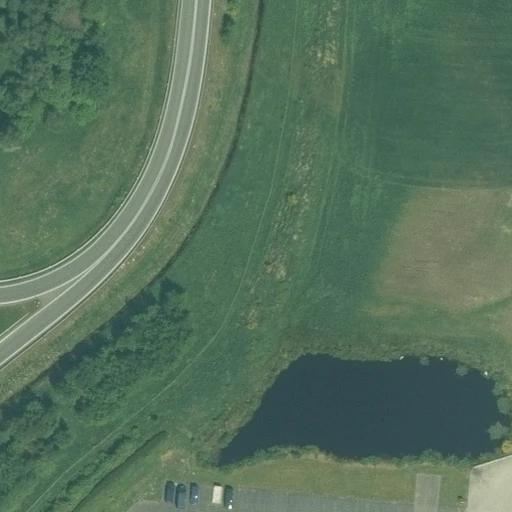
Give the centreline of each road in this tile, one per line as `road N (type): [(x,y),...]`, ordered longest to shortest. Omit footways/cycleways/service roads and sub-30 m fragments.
road 1 (motorway): [(101,265),(168,156),(200,0)]
road 2 (motorway): [(0,355),(101,265)]
